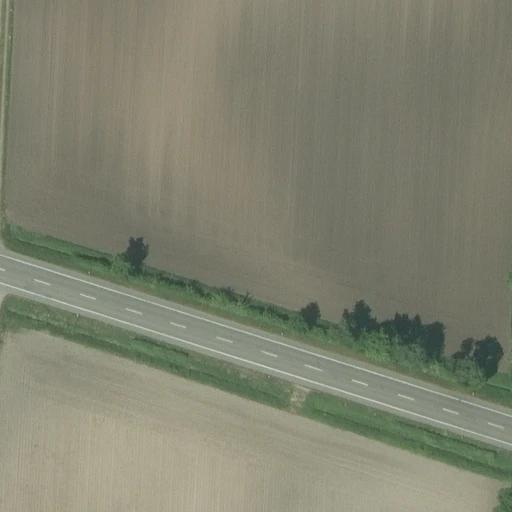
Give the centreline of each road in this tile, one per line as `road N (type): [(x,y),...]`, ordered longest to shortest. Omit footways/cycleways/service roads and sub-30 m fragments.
road 1 (secondary): [(0,273),(511,434)]
road 2 (track): [(0,150),(7,0)]
